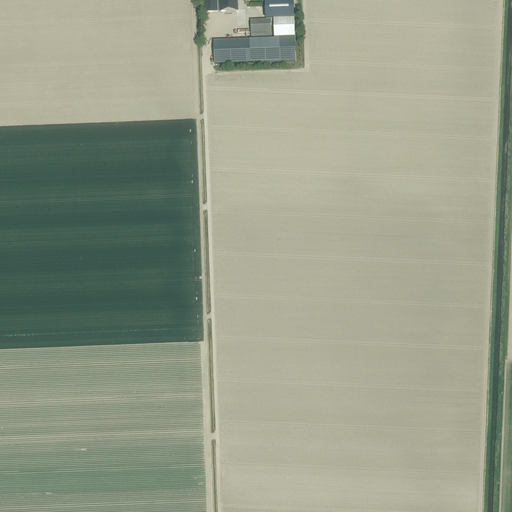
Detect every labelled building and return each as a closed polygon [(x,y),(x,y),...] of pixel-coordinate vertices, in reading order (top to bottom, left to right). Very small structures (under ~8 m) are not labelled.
[(203,0),(204,13),(218,12),(217,0),(219,0),(220,12),(238,11),(237,0),(203,0)] [(274,20),(295,19),(293,0),(273,0),(266,0),(267,20),(274,20)] [(272,38),(271,26),(274,26),(274,39),(279,38),(295,38),(295,19),(274,20),(251,21),(251,38),(272,38)] [(274,39),(250,40),(251,64),(296,62),(295,38),(279,38),(274,39)] [(250,40),(214,42),(215,65),(251,64),(250,40)]
